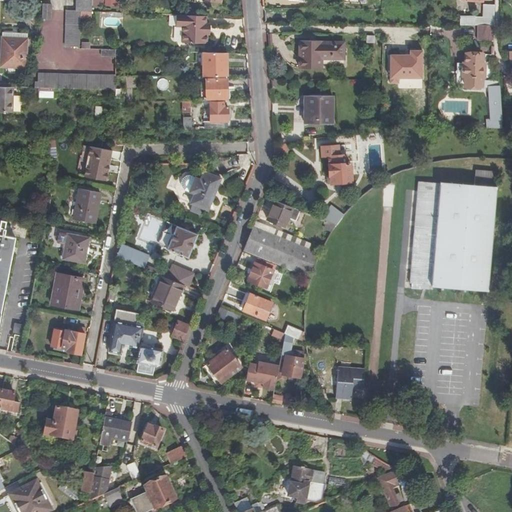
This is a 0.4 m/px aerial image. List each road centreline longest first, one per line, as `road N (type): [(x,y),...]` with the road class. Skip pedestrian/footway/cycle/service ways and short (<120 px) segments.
road 1 (residential): [(252,0),(263,168),(176,397)]
road 2 (residential): [(499,458),(176,397)]
road 3 (residential): [(176,397),(0,364)]
road 4 (residential): [(176,397),(222,511)]
